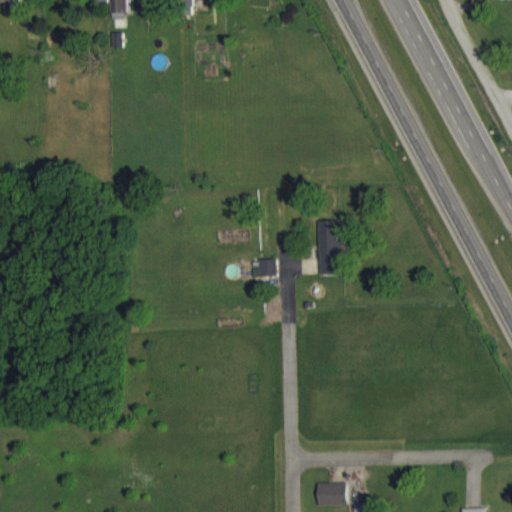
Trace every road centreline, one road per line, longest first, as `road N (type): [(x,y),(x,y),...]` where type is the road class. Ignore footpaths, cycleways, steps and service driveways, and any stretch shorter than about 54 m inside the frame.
road 1 (primary): [(341,0),(511,330)]
road 2 (residential): [(290,511),(285,252)]
road 3 (primary): [(511,201),(403,0)]
road 4 (residential): [(290,456),(490,453)]
road 5 (residential): [(511,123),(447,0)]
